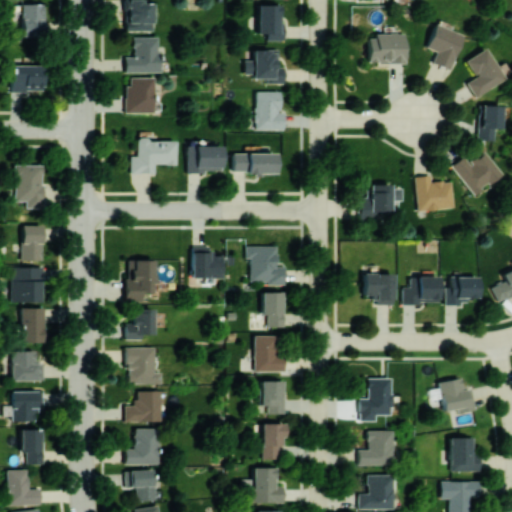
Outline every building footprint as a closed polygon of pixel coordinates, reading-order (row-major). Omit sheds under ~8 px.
[(149,0),(123,0),(124,29),(149,29),(149,0)] [(20,3),(21,36),(44,36),(43,3),(20,3)] [(256,32),(265,32),(265,39),(281,39),(281,3),(256,4),(256,32)] [(424,47),(434,50),(430,63),(449,68),(461,33),(432,23),(424,47)] [(366,62),(403,61),(403,33),(366,34),(366,62)] [(123,71),(156,71),(156,36),(131,36),(131,55),(123,55),(123,71)] [(503,78),(485,47),(463,59),(473,76),(464,81),(473,96),(503,78)] [(282,82),(282,66),(277,66),(277,49),(251,48),(251,59),(242,59),(242,73),(251,73),(251,77),(265,78),(265,82),(282,82)] [(9,90),(42,90),(41,64),(9,64),(9,90)] [(151,76),(124,77),(124,112),(151,112),(151,76)] [(280,90),(253,90),(253,128),(280,128),(280,90)] [(492,140),(492,128),(499,128),(499,104),(477,104),(476,139),(492,140)] [(128,172),(152,173),(152,163),(174,163),(174,139),(135,139),(135,155),(128,155),(128,172)] [(219,144),(184,145),(185,171),(219,170),(219,144)] [(461,155),(448,165),(472,195),(500,173),(483,151),(466,163),(461,155)] [(273,152),(230,152),(230,172),(273,172),(273,152)] [(41,183),(41,164),(13,163),(12,200),(25,200),(25,204),(53,205),(53,183),(41,183)] [(452,206),(449,179),(429,181),(428,173),(412,175),(416,210),(452,206)] [(399,188),(389,188),(388,183),(366,183),(367,196),(357,196),(357,219),(376,219),(376,211),(388,211),(388,199),(399,199),(399,188)] [(20,259),(41,259),(41,226),(20,226),(20,259)] [(219,254),(208,254),(208,245),(189,245),(189,277),(219,277),(219,254)] [(243,245),(243,257),(248,257),(248,280),(266,280),(266,284),(282,283),(282,265),(274,265),(274,245),(243,245)] [(150,258),(129,258),(129,279),(122,279),(123,300),(139,300),(139,292),(150,292),(150,258)] [(10,301),(40,300),(40,266),(9,266),(10,301)] [(511,266),(500,272),(503,280),(489,285),(495,300),(511,292),(511,266)] [(391,273),(361,272),(361,295),(371,295),(371,303),(390,304),(391,273)] [(475,275),(447,276),(447,286),(442,286),(442,303),(465,303),(465,297),(475,297),(475,275)] [(436,302),(435,276),(406,276),(406,286),(399,286),(399,302),(436,302)] [(259,291),(259,313),(265,313),(265,326),(282,325),(281,291),(259,291)] [(19,341),(41,342),(42,307),(20,306),(19,341)] [(150,307),(130,308),(130,325),(122,325),(122,338),(139,338),(139,333),(151,333),(150,307)] [(279,370),(279,334),(252,334),(252,370),(279,370)] [(152,346),(124,346),(124,382),(159,382),(158,372),(152,372),(152,346)] [(10,379),(41,379),(41,350),(9,350),(10,379)] [(441,410),(455,407),(456,412),(473,408),(469,387),(461,388),(458,376),(435,381),(441,410)] [(365,396),(356,396),(356,420),(373,419),(373,414),(388,413),(388,377),(364,377),(365,396)] [(282,412),(282,379),(258,379),(258,405),(266,405),(266,412),(282,412)] [(158,420),(158,389),(133,390),(133,404),(122,404),(122,420),(158,420)] [(42,390),(10,390),(10,420),(33,419),(33,410),(42,410),(42,390)] [(282,422),(259,422),(260,458),(277,458),(277,444),(283,444),(282,422)] [(155,463),(156,427),(131,426),(131,447),(123,447),(122,463),(155,463)] [(19,450),(25,450),(25,463),(40,463),(39,428),(18,428),(19,450)] [(389,429),(365,429),(364,448),(355,448),(355,464),(389,464),(389,429)] [(448,470),(476,469),(475,436),(447,436),(448,470)] [(281,502),(282,484),(276,484),(276,466),(251,466),(251,478),(240,478),(239,491),(251,491),(251,501),(281,502)] [(38,503),(38,487),(26,488),(26,468),(5,468),(6,504),(38,503)] [(123,486),(133,486),(134,499),(153,499),(152,468),(123,469),(123,486)] [(389,508),(390,473),(365,473),(364,492),(355,492),(355,507),(389,508)] [(478,480),(439,479),(439,498),(447,498),(447,511),(467,511),(468,496),(478,496),(478,480)]
